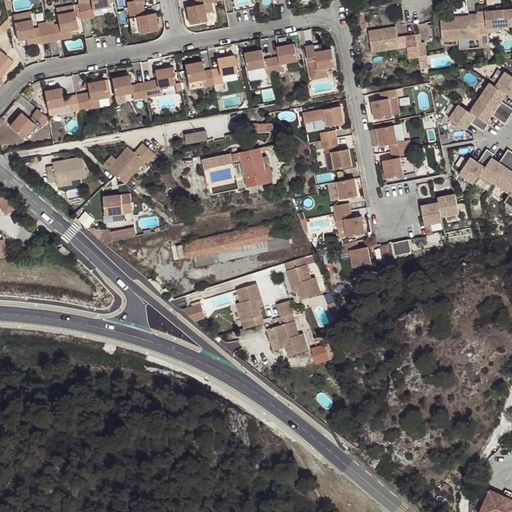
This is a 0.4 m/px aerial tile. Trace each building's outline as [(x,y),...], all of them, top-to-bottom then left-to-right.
[(77,0),(79,4),(81,19),(89,17),(88,9),(93,8),(93,9),(110,6),(109,0),(77,0)] [(128,10),(144,7),(142,0),(134,0),(134,1),(127,2),(128,10)] [(217,0),(195,0),(196,5),(186,7),(190,24),(207,21),(206,13),(204,3),(211,2),(217,1),(217,0)] [(213,12),(211,2),(204,3),(206,13),(213,12)] [(56,7),(57,14),(75,11),(74,4),(56,7)] [(145,14),(144,7),(128,10),(130,18),(137,16),(141,33),(158,30),(155,13),(145,14)] [(477,12),(477,14),(479,33),(487,33),(487,28),(497,27),(511,25),(511,9),(501,10),(497,11),(477,12)] [(57,14),(59,24),(61,32),(70,30),(78,29),(75,11),(57,14)] [(13,15),(15,22),(32,19),(31,12),(13,15)] [(479,33),(477,14),(469,14),(469,16),(459,17),(460,20),(455,21),(441,22),(442,41),(479,39),(479,33)] [(137,16),(130,18),(133,35),(141,33),(137,16)] [(27,38),(35,36),(33,24),(32,19),(15,22),(18,40),(27,38)] [(46,22),(49,42),(57,40),(54,25),(53,20),(46,22)] [(42,43),(49,42),(46,22),(38,23),(42,43)] [(28,46),(42,43),(38,23),(33,24),(35,36),(27,38),(28,46)] [(59,24),(54,25),(57,40),(72,37),(70,30),(61,32),(59,24)] [(396,27),(369,31),(372,52),(399,47),(396,27)] [(419,57),(415,35),(406,36),(409,58),(419,57)] [(279,57),(272,58),(275,73),(283,71),(281,64),(298,61),(295,43),(277,47),(279,57)] [(314,45),(306,46),(312,79),(325,77),(323,69),(326,68),(335,67),(332,49),(321,51),(315,52),(314,46),(314,45)] [(0,77),(3,75),(0,72),(0,66),(8,57),(0,49),(0,77)] [(276,78),(275,73),(272,58),(265,59),(263,49),(245,53),(248,70),(258,68),(265,67),(267,79),(276,78)] [(212,70),(215,84),(222,83),(221,75),(238,72),(234,55),(217,58),(219,68),(212,70)] [(0,66),(0,72),(3,75),(14,62),(8,57),(0,66)] [(205,86),(215,84),(212,70),(204,71),(203,61),(185,64),(188,82),(203,79),(205,86)] [(157,80),(144,82),(147,97),(160,95),(158,88),(176,84),(172,67),(155,70),(157,80)] [(265,67),(258,68),(260,80),(267,79),(265,67)] [(511,75),(503,70),(493,86),(488,83),(470,111),(458,104),(449,119),(466,130),(470,123),(484,131),(489,124),(487,123),(492,115),(505,124),(511,114),(511,107),(502,102),(507,94),(511,97),(511,75)] [(147,97),(144,82),(131,85),(129,75),(112,78),(115,96),(133,92),(134,100),(147,97)] [(89,93),(77,95),(79,110),(85,109),(92,107),(91,100),(98,98),(108,97),(105,80),(87,83),(88,89),(89,93)] [(79,110),(77,95),(64,97),(62,88),(44,91),(49,116),(75,111),(79,110)] [(372,101),(375,119),(393,115),(389,98),(396,97),(395,89),(380,92),(382,99),(372,101)] [(389,98),(393,115),(400,114),(396,97),(389,98)] [(100,106),(98,98),(91,100),(92,107),(100,106)] [(344,123),(341,106),(303,113),(305,123),(325,119),(327,127),(344,123)] [(44,125),(49,119),(38,109),(33,115),(44,125)] [(35,124),(22,112),(10,126),(24,137),(35,124)] [(267,123),(246,124),(246,132),(268,131),(267,123)] [(401,124),(394,125),(398,142),(404,141),(401,124)] [(392,151),(411,147),(410,140),(404,141),(398,142),(394,125),(371,130),(375,147),(390,144),(392,151)] [(183,143),(206,140),(205,130),(181,133),(183,143)] [(320,133),(321,141),(337,138),(336,130),(320,133)] [(339,145),(337,138),(321,141),(323,148),(339,145)] [(109,169),(126,183),(145,161),(148,163),(156,154),(143,144),(135,153),(128,146),(117,160),(109,169)] [(411,147),(392,151),(393,159),(383,160),(386,178),(409,173),(407,164),(412,163),(410,156),(413,155),(411,147)] [(261,148),(240,152),(242,159),(248,186),(273,180),(268,156),(263,157),(262,151),(261,148)] [(499,162),(492,157),(494,154),(487,148),(478,162),(470,157),(459,173),(474,184),(480,174),(509,194),(504,201),(511,206),(511,151),(508,149),(499,162)] [(335,169),(352,166),(349,149),(332,152),(335,169)] [(242,159),(240,152),(231,154),(231,153),(203,160),(205,169),(233,162),(233,161),(242,159)] [(328,171),(335,169),(332,152),(325,153),(328,171)] [(104,165),(109,169),(117,160),(112,155),(104,165)] [(83,157),(53,162),(53,166),(46,167),(49,181),(56,180),(57,183),(70,181),(87,178),(83,157)] [(358,196),(355,178),(337,182),(341,199),(358,196)] [(121,207),(130,194),(103,197),(105,216),(114,215),(123,214),(124,214),(121,207)] [(132,213),(130,194),(121,207),(124,214),(132,213)] [(459,213),(455,194),(438,197),(439,202),(421,205),(425,225),(442,222),(441,217),(459,213)] [(334,205),(336,213),(350,210),(349,202),(334,205)] [(350,210),(336,213),(337,221),(345,220),(348,236),(365,233),(362,216),(352,218),(350,210)] [(291,246),(285,221),(184,242),(187,257),(194,256),(196,266),(291,246)] [(392,243),(395,256),(411,253),(409,240),(392,243)] [(358,249),(356,241),(341,244),(343,252),(350,250),(353,267),(371,264),(367,247),(358,249)] [(59,250),(66,255),(69,252),(65,248),(62,246),(59,250)] [(314,253),(305,257),(307,264),(314,262),(313,259),(316,258),(314,253)] [(307,264),(305,257),(284,263),(292,287),(297,285),(298,291),(301,299),(321,293),(316,277),(312,279),(307,264)] [(398,278),(395,259),(377,262),(381,281),(398,278)] [(236,304),(244,328),(265,322),(260,307),(258,299),(261,298),(257,283),(237,289),(241,302),(236,304)] [(334,302),(328,305),(332,314),(338,312),(334,302)] [(197,304),(182,309),(194,321),(202,318),(197,304)] [(293,313),(278,318),(280,325),(275,327),(280,343),(284,341),(286,347),(288,356),(308,350),(303,333),(299,335),(293,313)] [(311,347),(315,364),(330,360),(326,344),(311,347)] [(33,431),(9,427),(7,439),(30,444),(33,431)] [(511,511),(511,499),(490,490),(481,510),(486,511),(511,511)]
